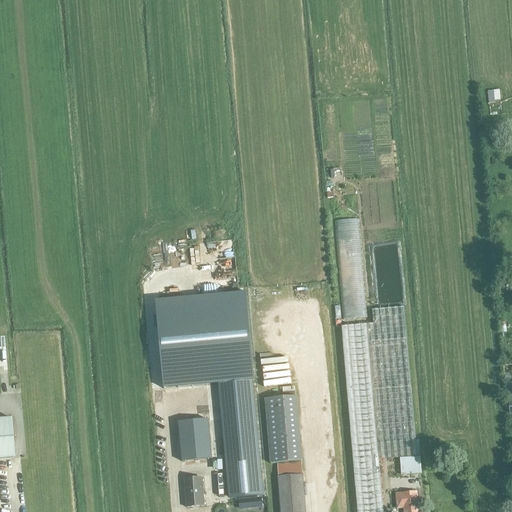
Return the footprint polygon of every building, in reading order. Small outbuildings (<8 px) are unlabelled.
[(500,90),(489,90),(489,103),(501,102),(500,90)] [(335,222),(343,320),(368,318),(360,220),(335,222)] [(246,292),(156,301),(164,389),(221,384),(253,381),(255,381),(252,357),(252,350),(246,292)] [(418,458),(404,308),(372,310),(373,324),(341,327),(357,511),(383,511),(379,461),(400,459),(400,476),(391,477),(392,485),(389,485),(389,488),(402,488),(402,476),(421,475),(420,458),(418,458)] [(253,381),(221,384),(230,484),(231,496),(263,493),(262,481),(253,381)] [(271,464),(302,461),(296,397),(266,399),(271,464)] [(11,418),(0,419),(0,459),(15,458),(11,418)] [(179,422),(183,462),(212,460),(209,420),(179,422)] [(281,511),(305,511),(301,463),(277,465),(281,511)] [(202,477),(184,478),(186,508),(205,506),(202,477)] [(417,492),(397,494),(398,508),(405,507),(405,511),(424,511),(419,511),(417,492)] [(239,500),(240,509),(263,507),(262,498),(239,500)]
